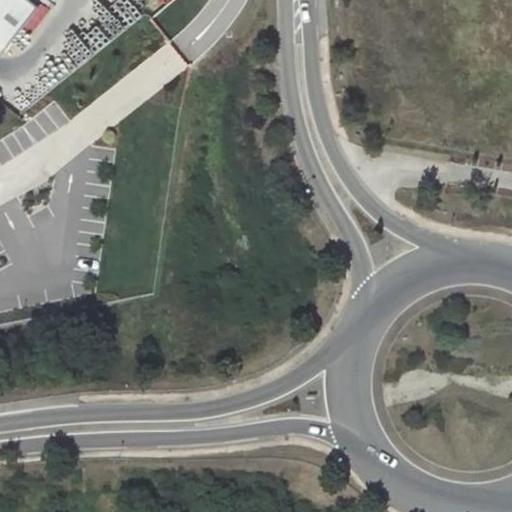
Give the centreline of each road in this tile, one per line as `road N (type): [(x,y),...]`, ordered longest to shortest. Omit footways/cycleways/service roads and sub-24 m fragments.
road 1 (primary): [(362,324),(310,369),(240,402),(0,423)]
road 2 (primary): [(0,448),(290,425),(362,448)]
road 3 (unclassified): [(468,260),(393,223),(346,176),(316,102),(303,0)]
road 4 (unclassified): [(287,0),(297,125),(353,239),(367,316)]
road 5 (primary): [(362,448),(386,477),(425,499),(466,508),(511,499)]
road 6 (primary): [(362,324),(347,369),(362,448)]
